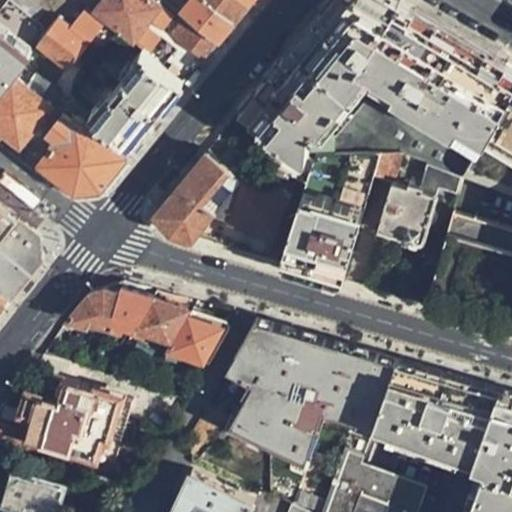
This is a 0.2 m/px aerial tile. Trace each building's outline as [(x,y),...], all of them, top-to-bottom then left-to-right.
[(63,17),(76,0),(0,0),(0,22),(36,50),(42,43),(63,17)] [(165,3),(161,0),(106,0),(99,10),(137,39),(165,3)] [(173,0),(186,10),(194,0),(173,0)] [(238,21),(211,0),(194,0),(186,10),(189,13),(222,39),(227,33),(238,21)] [(245,12),(253,1),(251,0),(211,0),(238,21),(245,12)] [(243,109),(278,133),(302,149),(316,159),(318,153),(384,151),(398,150),(400,150),(403,151),(431,161),(465,175),(511,91),(511,64),(408,3),(402,0),(332,0),(303,36),(268,78),(243,109)] [(74,26),(93,42),(106,25),(88,10),(74,26)] [(206,59),(222,39),(189,13),(173,32),(206,59)] [(63,17),(42,43),(73,68),(93,42),(74,26),(63,17)] [(0,93),(16,74),(36,50),(0,22),(0,93)] [(94,114),(134,146),(161,114),(187,82),(146,51),(94,114)] [(16,74),(0,93),(0,126),(23,145),(54,105),(16,74)] [(511,91),(465,175),(511,192),(511,91)] [(62,136),(43,160),(79,189),(102,186),(128,154),(79,115),(75,120),(66,113),(53,128),(62,136)] [(235,144),(222,160),(244,177),(256,161),(235,144)] [(309,179),(316,159),(302,149),(294,169),(309,179)] [(173,231),(198,239),(230,196),(242,181),(244,177),(222,160),(210,150),(200,162),(159,213),(167,222),(173,231)] [(398,150),(384,151),(376,177),(394,182),(403,151),(400,150),(398,150)] [(309,179),(281,262),(315,272),(345,280),(376,177),(384,151),(318,153),(316,159),(309,179)] [(457,202),(465,175),(431,161),(421,191),(394,182),(381,229),(404,236),(425,242),(438,197),(457,202)] [(285,195),(242,181),(230,196),(241,199),(235,219),(274,232),(285,195)] [(0,237),(3,240),(20,217),(1,203),(0,202),(0,237)] [(511,225),(455,209),(447,235),(511,252),(511,225)] [(0,292),(12,302),(46,261),(44,236),(20,217),(3,240),(0,243),(0,292)] [(136,325),(154,293),(123,284),(121,288),(111,285),(104,288),(91,291),(71,318),(89,324),(93,318),(121,328),(126,321),(136,325)] [(0,317),(8,308),(12,302),(0,292),(0,317)] [(189,305),(154,293),(136,325),(172,336),(189,305)] [(190,312),(172,345),(206,356),(223,323),(190,312)] [(378,416),(397,358),(317,335),(253,316),(245,330),(226,365),(252,378),(247,391),(243,390),(231,419),(308,452),(329,403),(363,412),(362,416),(377,420),(378,416)] [(511,511),(511,390),(456,375),(397,358),(378,416),(489,471),(475,511),(511,511)] [(36,416),(32,432),(30,436),(98,458),(105,435),(111,437),(123,396),(53,375),(49,385),(59,388),(61,397),(60,401),(30,391),(24,412),(36,416)] [(0,440),(26,449),(30,436),(32,432),(0,421),(0,440)] [(20,469),(26,449),(0,440),(0,462),(14,467),(20,469)] [(323,510),(322,511),(419,511),(426,491),(364,461),(368,449),(346,443),(323,510)] [(20,469),(14,467),(0,511),(60,511),(69,484),(20,469)] [(173,511),(251,511),(259,495),(194,467),(173,511)] [(322,511),(323,510),(296,498),(290,511),(322,511)]
